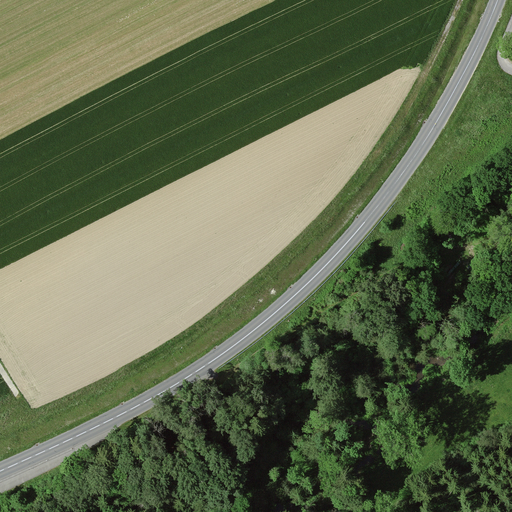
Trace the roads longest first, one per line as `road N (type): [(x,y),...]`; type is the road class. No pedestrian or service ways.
road 1 (track): [(462,0),(374,169),(249,295),(37,416),(20,392)]
road 2 (tertiary): [(450,100),(383,201),(295,294),(211,365),(0,471)]
